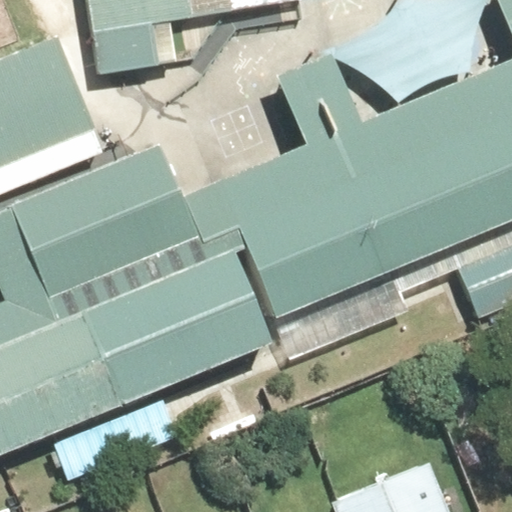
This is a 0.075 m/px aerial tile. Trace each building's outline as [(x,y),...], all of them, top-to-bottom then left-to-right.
[(192,0),(93,0),(104,65),(174,54),(168,21),(195,17),(192,0)] [(62,35),(0,61),(0,153),(95,113),(62,35)] [(511,45),(188,186),(202,218),(250,329),(511,215),(511,45)] [(0,278),(11,303),(0,307),(0,436),(250,329),(202,218),(188,186),(163,129),(0,198),(0,278)] [(445,511),(425,461),(326,501),(330,511),(445,511)]
